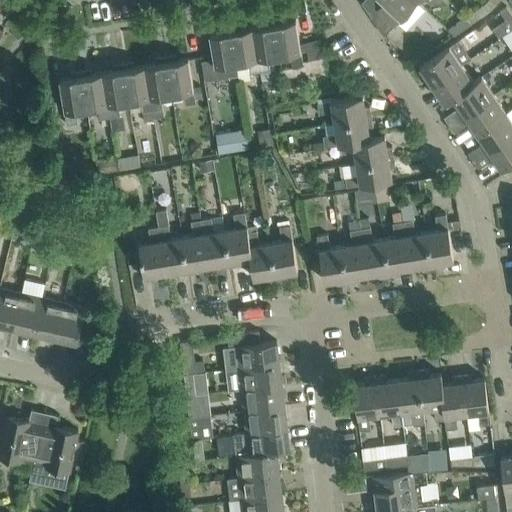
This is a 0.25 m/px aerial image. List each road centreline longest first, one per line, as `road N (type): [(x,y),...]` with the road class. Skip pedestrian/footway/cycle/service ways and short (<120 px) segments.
road 1 (residential): [(490,288),(479,200),(335,0)]
road 2 (residential): [(308,320),(276,304),(162,316),(51,376),(0,365)]
road 3 (residential): [(327,511),(321,465),(328,449),(308,320)]
road 4 (residential): [(308,320),(490,288)]
